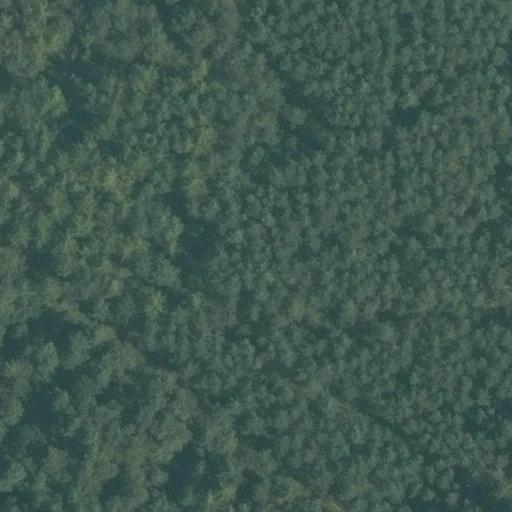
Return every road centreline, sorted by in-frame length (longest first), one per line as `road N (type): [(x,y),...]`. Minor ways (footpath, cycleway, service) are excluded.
road 1 (track): [(0,250),(100,327),(341,331),(511,323)]
road 2 (track): [(335,511),(100,327)]
road 3 (track): [(0,466),(47,356),(78,312)]
